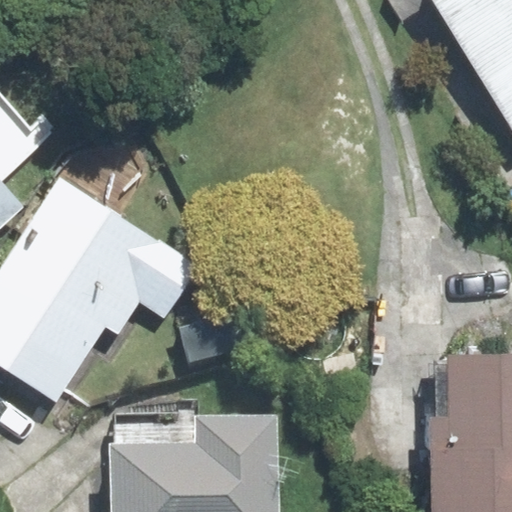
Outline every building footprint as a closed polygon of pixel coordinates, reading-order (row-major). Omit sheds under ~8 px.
[(511,0),(420,0),(511,145),(511,144),(511,0)] [(49,174),(0,246),(0,372),(44,402),(95,326),(111,336),(135,300),(159,316),(191,268),(49,174)] [(0,218),(16,204),(0,185),(0,218)] [(511,511),(511,345),(433,347),(434,408),(415,408),(416,511),(511,511)] [(93,442),(95,511),(270,511),(268,423),(180,425),(180,440),(93,442)]
